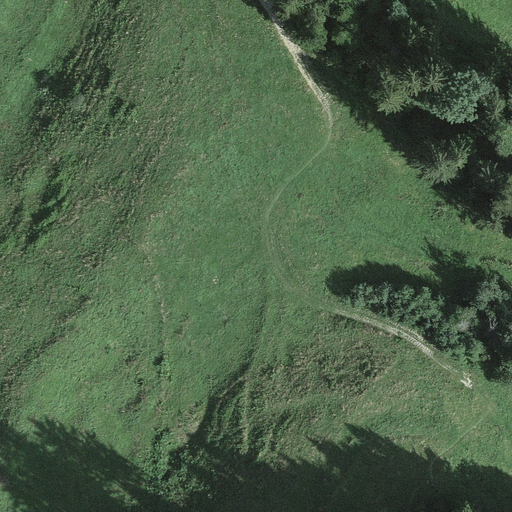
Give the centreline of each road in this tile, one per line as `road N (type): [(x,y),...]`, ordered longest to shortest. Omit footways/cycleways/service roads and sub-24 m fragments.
road 1 (track): [(462,441),(487,411),(481,391),(418,343),(308,299),(274,257),(277,215),(327,161),(333,128),(262,0)]
road 2 (track): [(317,511),(362,442),(419,427),(462,441)]
